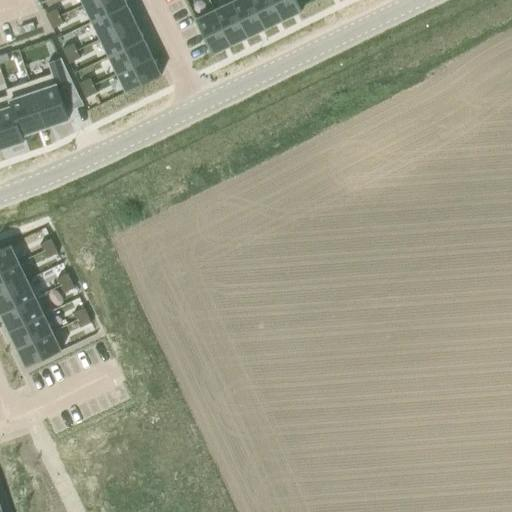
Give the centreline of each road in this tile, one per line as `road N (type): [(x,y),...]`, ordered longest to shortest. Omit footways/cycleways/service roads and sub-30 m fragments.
road 1 (residential): [(419,0),(197,104)]
road 2 (residential): [(197,104),(0,190)]
